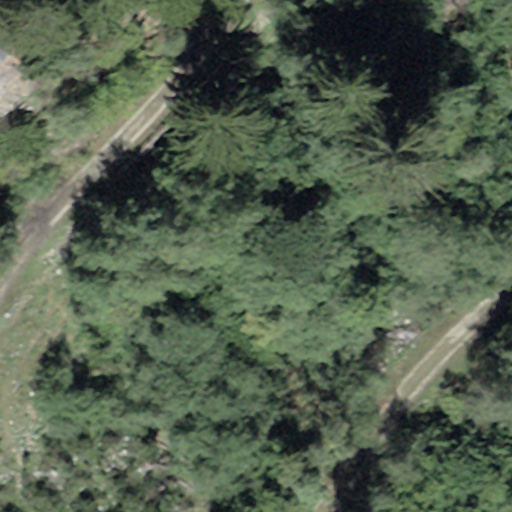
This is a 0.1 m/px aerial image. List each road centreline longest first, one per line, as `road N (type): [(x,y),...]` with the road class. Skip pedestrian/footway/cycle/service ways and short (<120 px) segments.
road 1 (track): [(252,0),(16,282),(0,334)]
road 2 (track): [(338,511),(474,321),(511,297)]
